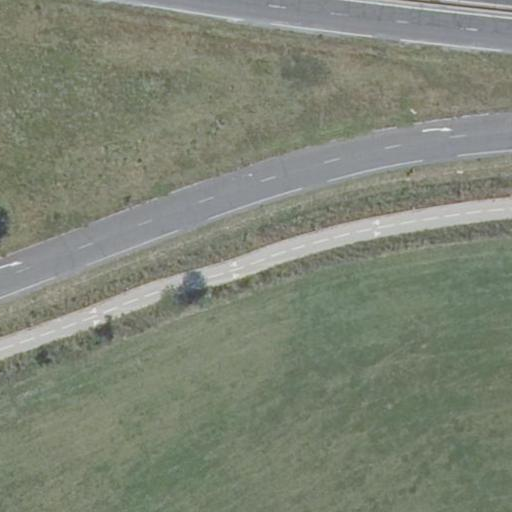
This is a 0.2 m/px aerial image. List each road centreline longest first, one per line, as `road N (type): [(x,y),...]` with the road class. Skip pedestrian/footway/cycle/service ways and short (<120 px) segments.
road 1 (trunk): [(0,271),(381,147),(511,132)]
road 2 (trunk): [(233,0),(511,31)]
